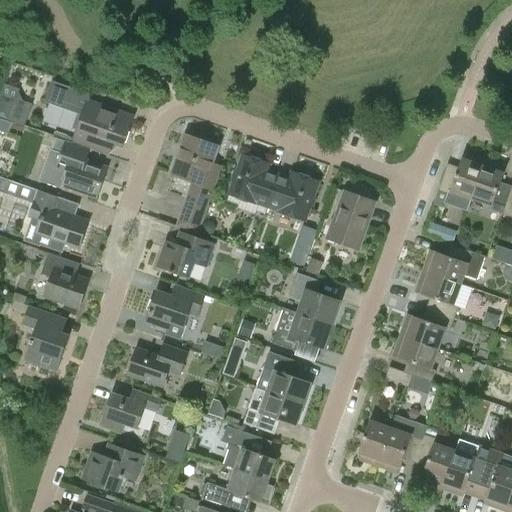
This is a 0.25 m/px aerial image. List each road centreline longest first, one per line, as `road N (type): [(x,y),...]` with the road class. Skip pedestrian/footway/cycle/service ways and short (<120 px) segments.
road 1 (residential): [(414,178),(183,107),(159,124),(129,209)]
road 2 (residential): [(308,484),(414,178)]
road 3 (residential): [(122,276),(38,511)]
road 4 (residential): [(511,140),(449,126),(434,133),(414,178)]
